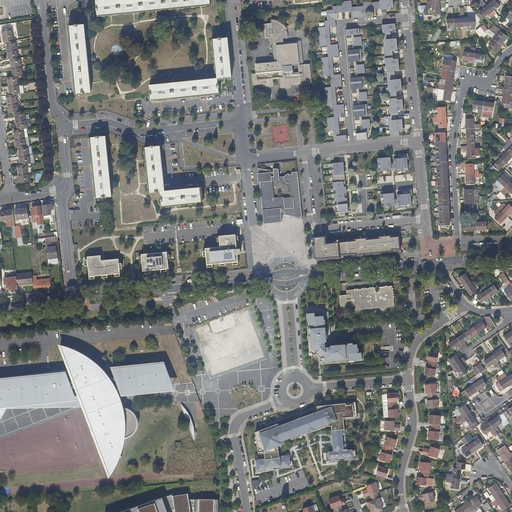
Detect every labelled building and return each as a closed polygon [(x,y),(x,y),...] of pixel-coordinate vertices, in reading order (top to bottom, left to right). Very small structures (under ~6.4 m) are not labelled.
[(95,0),(96,6),(95,6),(96,10),(97,10),(97,15),(111,14),(133,11),(156,9),(178,7),(201,5),(210,4),(209,0),(95,0)] [(379,0),(379,2),(380,9),(380,10),(388,9),(388,8),(393,7),(392,0),(379,0)] [(332,131),(334,143),(347,142),(346,135),(340,136),(338,117),(345,116),(343,104),(337,105),(335,87),(342,86),(340,74),(334,75),(332,57),(339,56),(337,44),(331,45),(329,27),(336,26),(335,20),(338,20),(337,13),(352,12),(352,19),(367,17),(366,10),(380,9),(379,2),(371,3),(370,1),(363,2),(363,6),(352,7),(351,1),(342,2),(342,5),(332,6),(332,10),(326,10),(327,21),(324,21),(325,27),(318,28),(320,47),(327,46),(328,57),(321,58),(323,76),(330,76),(331,87),(324,88),(325,106),(332,106),(334,117),(326,118),(328,131),(332,131)] [(494,11),(499,6),(495,1),(487,6),(494,16),(496,19),(498,17),(494,11)] [(440,8),(439,5),(428,5),(425,6),(425,9),(432,8),(432,15),(440,15),(440,8)] [(494,16),(487,6),(484,9),(479,13),(483,19),(488,15),(490,18),(494,16)] [(454,19),(453,17),(451,17),(451,19),(447,20),(447,26),(446,26),(446,28),(448,28),(452,28),(454,28),(454,19)] [(311,84),(309,64),(298,65),(298,73),(292,73),(292,64),(298,64),(298,57),(296,45),(278,46),(278,43),(284,43),(283,39),(287,38),(287,34),(287,33),(286,30),(288,29),(285,26),(280,23),(274,20),(273,20),(273,23),(265,24),(267,39),(269,38),(272,38),(272,44),(275,43),(276,53),(277,62),(257,64),(258,73),(252,73),(253,82),(262,82),(262,85),(272,84),(271,79),(280,78),(280,88),(290,87),(290,84),(291,84),(296,84),(296,85),(311,84)] [(74,25),(68,26),(75,94),(81,93),(81,94),(85,94),(85,93),(91,92),(90,83),(87,60),(85,38),(84,24),(78,25),(77,24),(74,24),(74,25)] [(395,24),(381,25),(390,116),(387,117),(390,137),(399,136),(399,131),(403,131),(402,119),(397,120),(396,116),(399,116),(398,111),(403,111),(402,99),(397,100),(396,91),(401,90),(400,79),(395,79),(394,71),(399,71),(398,59),(393,59),(392,51),(398,50),(397,38),(391,39),(390,30),(395,30),(395,24)] [(485,33),(488,30),(486,27),(483,29),(481,28),(475,32),(479,38),(482,35),(485,33)] [(12,41),(10,28),(1,30),(1,35),(2,42),(4,42),(12,41)] [(432,40),(436,42),(442,31),(438,29),(432,40)] [(501,45),(507,37),(501,32),(501,31),(499,29),(495,35),(492,33),(491,35),(489,34),(488,35),(492,38),(501,45)] [(361,36),(353,37),(354,46),(362,45),(361,36)] [(219,38),(215,39),(218,72),(218,78),(207,79),(164,84),(150,85),(151,91),(150,91),(151,95),(152,101),(220,94),(220,88),(221,88),(220,84),(219,80),(233,79),(229,38),(227,38),(223,38),(223,37),(219,38)] [(495,53),(501,45),(492,38),(489,41),(492,43),(488,49),(495,53)] [(15,49),(14,41),(12,41),(4,42),(6,51),(15,49)] [(475,50),(475,48),(472,48),(471,53),(465,52),(463,60),(473,62),(474,61),(475,50)] [(17,58),(15,49),(6,51),(7,59),(9,59),(17,58)] [(361,49),(347,50),(349,62),(362,61),(361,49)] [(483,63),(485,55),(479,54),(479,51),(475,50),(474,61),(473,62),(483,63)] [(20,66),(18,58),(17,58),(9,59),(10,68),(14,67),(20,66)] [(444,70),(455,72),(457,62),(444,60),(442,70),(444,70)] [(364,64),(356,65),(357,74),(365,73),(364,64)] [(21,75),(20,66),(14,67),(10,68),(12,77),(16,76),(21,75)] [(447,75),(446,81),(453,82),(455,72),(444,70),(444,74),(447,75)] [(17,85),(16,76),(12,77),(6,78),(7,86),(14,85),(17,85)] [(364,77),(350,78),(351,90),(365,89),(364,77)] [(442,87),(441,90),(452,92),(453,82),(446,81),(446,86),(442,85),(442,87)] [(23,93),(21,84),(14,85),(7,86),(9,95),(15,94),(23,93)] [(444,94),(443,100),(450,101),(452,92),(441,90),(440,90),(440,94),(444,94)] [(511,91),(504,90),(504,92),(503,96),(503,97),(511,98),(511,91)] [(366,92),(358,93),(360,101),(367,100),(366,92)] [(16,103),(15,94),(9,95),(5,96),(7,104),(14,103),(16,103)] [(511,105),(511,98),(503,97),(502,104),(505,104),(505,108),(510,109),(511,105)] [(482,116),(483,108),(484,102),(474,100),(472,114),(473,114),(482,116)] [(492,118),(494,104),(484,102),(483,108),(482,116),(492,118)] [(18,112),(16,103),(14,103),(7,104),(8,113),(13,112),(18,112)] [(366,104),(353,105),(354,117),(367,116),(366,104)] [(446,118),(445,107),(436,108),(436,110),(437,110),(438,115),(434,115),(434,118),(446,118)] [(24,119),(23,111),(18,112),(13,112),(15,121),(24,119)] [(480,128),(480,124),(474,124),(473,114),(472,114),(466,113),(466,129),(480,128)] [(446,128),(446,118),(434,118),(434,123),(438,123),(438,128),(438,129),(446,128)] [(26,128),(24,119),(15,121),(16,130),(22,129),(26,128)] [(369,119),(361,120),(362,128),(361,128),(361,133),(356,133),(356,140),(367,139),(366,133),(369,133),(369,128),(370,128),(369,119)] [(475,139),(474,132),(480,131),(480,128),(466,129),(467,139),(475,139)] [(24,137),(22,129),(16,130),(13,130),(14,139),(24,137)] [(446,143),(445,133),(435,134),(435,137),(435,143),(446,143)] [(96,137),(89,138),(95,198),(102,198),(106,198),(106,197),(112,197),(105,136),(99,137),(99,136),(96,136),(96,137)] [(25,146),(24,137),(14,139),(15,148),(17,148),(25,146)] [(475,148),(475,139),(467,139),(467,145),(467,148),(475,148)] [(511,142),(510,141),(508,143),(503,148),(507,152),(511,156),(511,142)] [(203,187),(165,191),(160,146),(155,146),(154,145),(151,146),(151,147),(145,147),(149,193),(155,192),(155,193),(159,193),(159,192),(161,192),(162,197),(161,197),(161,201),(162,201),(163,205),(196,202),(204,201),(203,187)] [(28,155),(27,146),(25,146),(17,148),(19,156),(28,155)] [(476,157),(475,155),(477,155),(477,151),(479,151),(479,148),(475,148),(467,148),(468,155),(468,158),(476,157)] [(505,164),(511,157),(511,156),(507,152),(502,157),(498,153),(496,155),(505,164)] [(30,163),(28,155),(19,156),(20,165),(26,164),(30,163)] [(498,171),(505,164),(496,155),(493,158),(497,162),(490,169),(495,173),(496,172),(497,172),(498,171)] [(392,170),(390,157),(379,159),(381,171),(392,170)] [(406,158),(394,159),(395,170),(408,168),(406,158)] [(343,162),(330,164),(336,212),(348,211),(343,162)] [(27,173),(26,164),(20,165),(16,165),(18,174),(27,173)] [(478,174),(478,171),(477,171),(474,171),(473,165),(473,164),(465,164),(466,175),(478,174)] [(304,216),(303,213),(302,210),(299,197),(296,186),(295,170),(294,169),(289,169),(289,171),(286,172),(286,171),(285,171),(284,172),(283,173),(282,174),(277,175),(276,167),(272,167),(272,166),(271,166),(271,170),(269,170),(269,168),(258,168),(259,174),(260,179),(261,188),(263,200),(264,200),(264,206),(264,207),(265,225),(266,225),(277,223),(283,223),(282,217),(284,216),(285,215),(286,213),(286,212),(290,212),(291,215),(299,215),(303,214),(303,216),(304,216)] [(29,182),(27,173),(18,174),(19,183),(29,182)] [(474,184),(474,177),(480,177),(480,174),(478,174),(466,175),(466,185),(474,184)] [(504,188),(510,182),(502,175),(497,181),(502,186),(499,189),(501,191),(504,188)] [(472,196),(472,190),(464,190),(464,200),(477,199),(477,196),(472,196)] [(394,193),(383,194),(384,207),(395,206),(394,193)] [(410,194),(397,195),(398,205),(411,204),(410,194)] [(473,210),(473,203),(478,203),(477,199),(464,200),(465,211),(473,210)] [(51,204),(42,206),(44,215),(48,215),(48,212),(49,212),(49,210),(52,210),(51,204)] [(507,217),(511,211),(511,207),(508,204),(504,209),(500,206),(498,208),(507,217)] [(44,224),(43,218),(43,214),(41,214),(40,206),(32,207),(33,213),(31,213),(33,222),(37,222),(38,225),(44,224)] [(507,217),(498,208),(496,211),(499,214),(495,219),(500,224),(507,217)] [(18,210),(14,210),(16,221),(18,220),(22,220),(28,219),(26,209),(24,209),(18,210)] [(14,225),(12,210),(0,212),(1,221),(11,220),(12,226),(14,225)] [(476,230),(476,217),(472,218),(473,223),(460,223),(461,229),(461,231),(476,230)] [(486,230),(486,222),(479,222),(479,217),(476,217),(476,230),(486,230)] [(206,256),(207,265),(213,264),(220,263),(225,263),(233,262),(238,262),(238,254),(237,249),(236,241),(236,235),(219,236),(219,237),(220,243),(220,247),(205,248),(206,251),(206,256)] [(314,259),(318,261),(319,261),(401,252),(400,236),(391,237),(391,235),(378,236),(379,239),(368,240),(368,236),(354,238),(354,240),(339,241),(339,240),(336,241),(327,242),(326,236),(314,237),(314,244),(313,244),(314,259)] [(55,241),(55,236),(51,237),(45,238),(46,243),(47,259),(57,258),(57,252),(56,247),(51,248),(50,241),(55,241)] [(142,261),(143,271),(145,271),(151,270),(153,270),(154,272),(159,272),(159,270),(161,269),(166,269),(169,269),(168,260),(167,255),(167,252),(141,254),(141,256),(142,261)] [(88,266),(89,277),(95,276),(102,275),(107,275),(115,274),(120,274),(120,269),(119,264),(119,259),(101,260),(101,255),(87,257),(87,259),(85,259),(85,264),(86,266),(88,266)] [(33,284),(32,278),(31,273),(16,274),(16,277),(17,286),(33,284)] [(508,280),(505,275),(504,273),(500,275),(505,283),(508,280)] [(474,280),(472,277),(468,279),(465,274),(459,278),(464,286),(474,280)] [(17,286),(16,277),(4,278),(5,285),(7,285),(7,290),(17,289),(17,286)] [(51,286),(50,280),(50,279),(37,281),(37,278),(32,278),(33,289),(46,287),(51,286)] [(476,291),(472,285),(476,283),(474,280),(464,286),(470,295),(476,291)] [(498,292),(494,285),(488,289),(485,285),(483,286),(482,287),(489,297),(498,292)] [(352,290),(345,291),(346,295),(338,296),(339,309),(351,308),(351,306),(352,306),(352,311),(377,308),(381,311),(385,307),(393,307),(392,299),(393,297),(392,296),(393,295),(392,294),(391,293),(392,292),(391,291),(391,290),(392,289),(391,288),(391,286),(386,287),(385,286),(384,287),(382,287),(383,289),(377,290),(377,292),(374,292),(374,288),(372,288),(371,287),(370,288),(369,287),(368,288),(365,289),(363,288),(363,289),(362,289),(361,288),(360,289),(357,290),(356,289),(355,290),(354,290),(353,289),(352,290)] [(489,297),(482,287),(480,289),(483,293),(476,296),(480,303),(489,297)] [(333,346),(330,346),(330,347),(326,348),(324,346),(324,342),(325,342),(330,337),(327,312),(306,314),(309,353),(312,353),(312,355),(317,354),(320,356),(320,361),(322,361),(322,364),(335,362),(339,362),(349,361),(348,361),(353,360),(353,361),(361,360),(360,353),(358,353),(357,353),(356,348),(356,344),(352,345),(347,345),(344,345),(344,344),(341,345),(333,346)] [(490,317),(482,320),(486,329),(493,326),(490,317)] [(485,328),(481,322),(473,327),(477,333),(485,328)] [(477,333),(473,327),(465,333),(469,339),(474,335),(477,333)] [(464,342),(469,339),(465,333),(456,338),(463,349),(467,346),(464,342)] [(463,349),(456,338),(448,344),(452,350),(457,347),(459,350),(457,352),(457,353),(459,353),(461,352),(460,351),(463,349)] [(61,346),(66,360),(72,376),(74,382),(69,383),(66,375),(66,373),(56,373),(34,376),(24,376),(9,378),(0,378),(0,418),(3,415),(6,410),(7,406),(31,406),(50,405),(74,405),(83,405),(92,427),(92,429),(92,430),(93,431),(100,449),(104,461),(109,473),(110,476),(112,474),(117,467),(118,464),(121,458),(124,449),(125,440),(125,439),(126,439),(128,439),(129,439),(131,438),(135,435),(137,433),(139,429),(140,426),(140,424),(140,421),(139,418),(138,416),(137,414),(133,412),(130,409),(127,409),(125,408),(122,409),(121,407),(121,405),(119,399),(116,393),(114,388),(110,383),(121,381),(123,392),(170,387),(165,377),(170,377),(164,364),(154,365),(112,368),(113,371),(116,378),(107,379),(97,368),(94,365),(97,364),(95,362),(89,358),(82,353),(79,351),(73,349),(66,347),(62,346),(61,346)] [(504,356),(500,350),(492,356),(498,364),(499,363),(497,361),(504,356)] [(425,375),(435,377),(439,354),(430,353),(428,360),(431,361),(429,368),(427,368),(425,375)] [(461,364),(459,361),(456,356),(450,359),(451,362),(450,363),(454,369),(455,368),(461,364)] [(498,364),(492,356),(484,361),(488,367),(493,364),(496,368),(499,366),(498,364)] [(467,372),(461,364),(455,368),(461,376),(467,372)] [(511,384),(507,378),(505,375),(502,377),(504,380),(498,383),(502,389),(511,384)] [(486,385),(482,379),(473,385),(478,391),(486,385)] [(436,384),(426,385),(427,393),(428,393),(429,400),(428,401),(429,409),(439,408),(438,399),(437,399),(436,392),(437,392),(436,384)] [(478,391),(473,385),(461,393),(466,399),(478,391)] [(397,394),(388,394),(389,418),(399,417),(399,409),(396,409),(396,402),(398,401),(397,394)] [(260,440),(261,452),(265,451),(265,453),(266,457),(266,459),(261,460),(261,459),(255,460),(256,464),(258,463),(258,466),(259,472),(271,470),(294,466),(293,460),(291,461),(291,456),(290,455),(285,455),(285,456),(280,457),(279,447),(276,447),(276,444),(276,442),(280,441),(283,439),(284,441),(289,439),(298,435),(299,437),(303,435),(303,433),(309,431),(310,432),(316,430),(316,429),(320,427),(320,429),(326,426),(326,424),(329,423),(334,423),(334,425),(335,430),(333,430),(333,435),(331,435),(332,446),(334,445),(335,452),(326,453),(327,462),(335,461),(338,461),(347,460),(349,460),(357,459),(356,450),(347,451),(346,437),(344,418),(358,416),(356,404),(355,402),(339,404),(339,405),(333,406),(333,405),(332,402),(327,402),(327,405),(324,405),(324,408),(318,409),(319,412),(304,417),(297,419),(297,420),(298,420),(298,421),(294,423),(293,421),(280,426),(277,428),(276,425),(269,427),(267,428),(266,427),(267,427),(266,423),(261,424),(262,430),(256,432),(258,441),(260,440)] [(511,418),(511,403),(506,407),(507,410),(509,412),(507,413),(505,411),(502,413),(507,419),(508,421),(511,418)] [(470,414),(465,405),(459,410),(462,414),(455,419),(457,422),(470,414)] [(495,427),(507,419),(502,413),(488,422),(496,433),(497,434),(499,433),(495,427)] [(478,425),(470,414),(457,422),(459,425),(466,421),(472,430),(478,425)] [(429,439),(439,440),(441,416),(430,415),(430,424),(433,424),(432,431),(429,431),(429,439)] [(400,427),(395,427),(395,425),(395,421),(385,421),(385,430),(400,431),(400,427)] [(496,433),(488,422),(480,428),(484,434),(490,430),(494,435),(496,433)] [(474,451),(483,445),(478,439),(474,442),(472,439),(471,440),(468,436),(467,434),(465,436),(466,438),(466,439),(468,441),(474,451)] [(397,440),(387,437),(380,460),(390,463),(393,455),(390,454),(392,447),(395,448),(397,440)] [(276,447),(279,447),(278,445),(285,442),(284,441),(283,439),(280,441),(276,442),(276,444),(276,447)] [(466,457),(474,451),(468,441),(465,443),(467,446),(462,450),(466,457)] [(492,451),(487,445),(484,447),(488,454),(490,452),(492,451)] [(511,456),(511,455),(505,446),(497,451),(505,462),(511,456)] [(424,450),(423,454),(437,458),(440,450),(431,447),(430,450),(430,452),(424,450)] [(460,479),(462,469),(464,469),(465,463),(457,461),(456,468),(454,468),(453,475),(446,474),(445,477),(446,477),(460,479)] [(422,470),(421,478),(417,477),(416,485),(426,486),(427,478),(429,478),(430,463),(421,462),(420,470),(422,470)] [(389,470),(380,467),(377,474),(378,475),(377,478),(385,480),(385,477),(386,477),(389,470)] [(459,489),(460,479),(446,477),(445,480),(447,481),(446,482),(451,482),(451,488),(459,489)] [(363,493),(365,497),(370,495),(377,492),(379,492),(376,483),(367,486),(368,490),(369,491),(363,493)] [(503,495),(496,484),(488,489),(492,495),(490,496),(493,501),(503,495)] [(377,492),(370,495),(372,501),(379,498),(377,492)] [(425,500),(426,503),(435,501),(433,492),(418,496),(419,500),(425,498),(425,500)] [(218,511),(219,499),(188,498),(188,493),(173,493),(115,511),(218,511)] [(511,505),(503,495),(493,501),(489,504),(491,506),(494,504),(495,506),(499,504),(503,510),(511,505)] [(339,496),(329,499),(332,508),(334,508),(341,505),(346,503),(344,499),(341,500),(341,499),(339,496)] [(482,504),(476,496),(465,504),(471,511),(475,511),(474,509),(482,504)] [(375,511),(383,510),(379,498),(372,501),(367,503),(368,506),(370,506),(371,509),(371,511),(375,511)]
